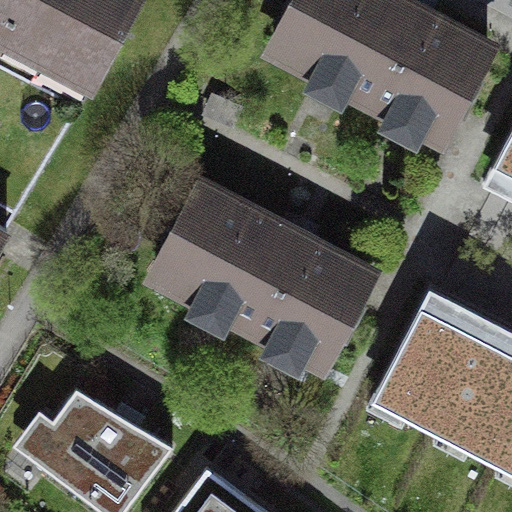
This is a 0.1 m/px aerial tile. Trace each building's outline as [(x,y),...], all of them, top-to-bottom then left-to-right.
[(0,0),(0,34),(93,83),(138,0),(0,0)] [(505,65),(389,0),(301,0),(264,66),(448,168),(505,65)] [(0,235),(0,236),(93,83),(0,34),(0,235)] [(511,137),(503,132),(479,177),(511,194),(511,137)] [(378,276),(189,178),(130,291),(184,319),(178,329),(217,349),(224,336),(263,356),(254,373),(290,392),(297,378),(318,389),(378,276)] [(495,310),(415,269),(391,315),(472,356),(495,310)] [(426,467),(511,510),(511,376),(480,361),(426,467)] [(74,386),(28,452),(103,511),(123,511),(175,444),(74,386)] [(270,511),(207,463),(168,511),(270,511)]
